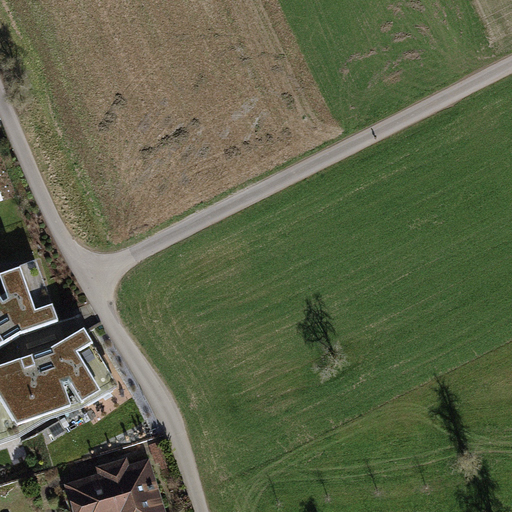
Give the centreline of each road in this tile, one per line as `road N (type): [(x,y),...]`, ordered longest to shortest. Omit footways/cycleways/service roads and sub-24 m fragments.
road 1 (track): [(90,284),(511,64)]
road 2 (residential): [(0,92),(90,284),(180,432),(205,511)]
